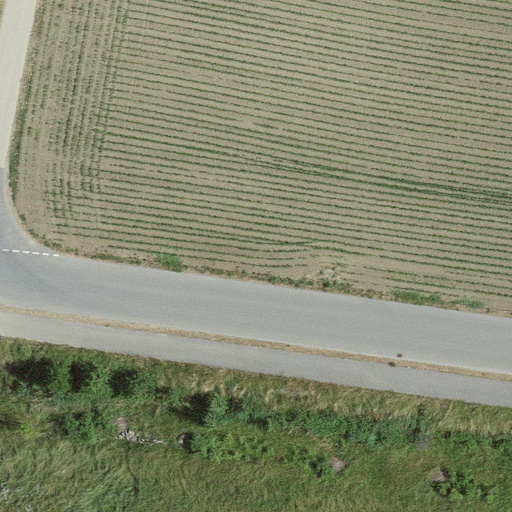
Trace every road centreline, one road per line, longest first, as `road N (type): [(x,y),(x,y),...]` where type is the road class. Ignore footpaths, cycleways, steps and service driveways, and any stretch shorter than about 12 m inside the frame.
road 1 (track): [(0,320),(511,396)]
road 2 (residential): [(0,278),(511,347)]
